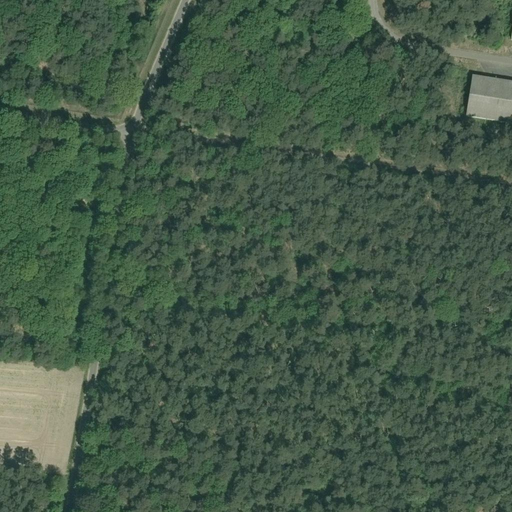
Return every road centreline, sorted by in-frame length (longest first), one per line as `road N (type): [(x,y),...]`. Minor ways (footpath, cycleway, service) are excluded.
road 1 (unclassified): [(130,135),(71,511)]
road 2 (unclassified): [(183,0),(130,135)]
road 3 (unclassified): [(130,135),(0,114)]
